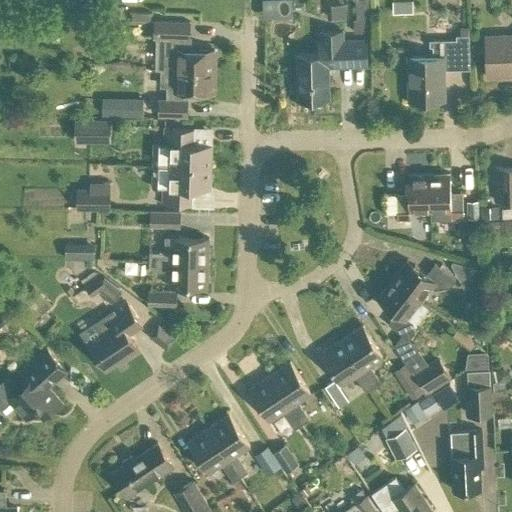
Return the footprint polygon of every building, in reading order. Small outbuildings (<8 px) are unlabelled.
[(288,0),(258,0),(259,14),(289,13),(288,0)] [(356,0),(357,19),(368,18),(367,0),(356,0)] [(328,3),(328,17),(346,17),(346,3),(328,3)] [(366,19),(356,20),(357,31),(367,30),(366,19)] [(162,51),(162,68),(214,70),(215,49),(182,48),(182,37),(189,37),(189,21),(161,20),(161,36),(168,36),(168,51),(162,51)] [(0,22),(0,44),(38,44),(37,22),(0,22)] [(319,38),(319,53),(297,53),(298,99),(329,98),(328,63),(338,63),(339,65),(367,64),(367,38),(345,39),(344,29),(320,29),(320,38),(319,38)] [(443,69),(457,68),(457,53),(470,53),(469,34),(456,34),(456,38),(429,39),(430,46),(433,46),(433,55),(409,56),(410,96),(444,95),(443,69)] [(511,37),(486,38),(488,76),(508,75),(508,71),(511,70),(511,37)] [(214,70),(162,68),(161,84),(168,85),(167,98),(159,98),(159,114),(186,115),(187,100),(180,99),(180,89),(213,90),(214,70)] [(103,96),(103,114),(143,115),(143,97),(103,96)] [(76,118),(76,141),(111,141),(111,118),(76,118)] [(153,164),(211,165),(212,143),(194,143),(195,127),(165,126),(165,142),(153,141),(153,164)] [(211,188),(211,165),(153,164),(153,186),(163,186),(163,202),(193,203),(193,187),(211,188)] [(511,165),(494,166),(495,200),(511,199),(511,165)] [(429,173),(430,211),(430,218),(463,217),(463,191),(451,191),(450,172),(429,173)] [(410,211),(430,211),(429,173),(408,173),(409,192),(397,193),(397,218),(411,218),(410,211)] [(77,209),(111,209),(111,181),(91,181),(91,188),(78,187),(77,209)] [(497,205),(482,206),(483,218),(498,217),(497,205)] [(150,209),(150,226),(180,227),(181,210),(150,209)] [(511,216),(500,218),(500,228),(511,226),(511,216)] [(149,260),(208,261),(209,237),(171,236),(171,251),(150,250),(149,260)] [(65,259),(95,259),(95,244),(65,243),(65,259)] [(392,278),(421,300),(431,286),(434,288),(450,286),(456,278),(435,262),(426,273),(407,258),(392,278)] [(208,261),(149,260),(149,269),(170,269),(169,285),(208,286),(208,261)] [(453,260),(452,263),(461,280),(477,267),(453,260)] [(99,272),(84,283),(93,295),(100,290),(107,295),(104,299),(112,304),(123,289),(105,275),(103,278),(99,272)] [(421,300),(392,278),(377,297),(396,312),(391,318),(392,326),(410,339),(415,331),(414,324),(429,305),(421,300)] [(148,304),(177,305),(178,290),(149,289),(148,304)] [(40,294),(32,303),(33,303),(44,313),(48,308),(50,307),(51,305),(52,304),(40,294)] [(130,333),(142,325),(126,301),(107,313),(113,322),(103,330),(104,332),(88,343),(106,369),(122,358),(123,361),(140,350),(130,333)] [(0,311),(0,326),(14,314),(7,306),(0,311)] [(164,318),(152,330),(165,344),(177,332),(164,318)] [(363,324),(342,338),(373,385),(381,380),(371,365),(384,356),(363,324)] [(402,334),(395,343),(414,373),(415,372),(428,392),(452,377),(438,355),(428,362),(419,348),(421,347),(402,334)] [(366,390),(373,385),(342,338),(321,351),(342,383),(355,375),(366,390)] [(11,374),(0,384),(0,404),(0,405),(10,397),(26,416),(36,407),(43,415),(61,400),(48,385),(66,370),(46,348),(20,371),(28,381),(22,386),(11,374)] [(270,374),(302,423),(310,418),(298,400),(311,392),(290,360),(270,374)] [(395,369),(412,398),(423,391),(405,363),(395,369)] [(294,428),(302,423),(270,374),(249,387),(270,419),(283,411),(294,428)] [(332,377),(324,383),(339,405),(347,400),(332,377)] [(488,382),(466,384),(467,413),(490,412),(488,382)] [(435,392),(442,404),(457,395),(449,383),(435,392)] [(416,402),(405,409),(411,419),(422,412),(416,402)] [(229,412),(208,426),(241,475),(248,470),(237,453),(250,445),(229,412)] [(241,475),(208,426),(188,440),(209,471),(222,463),(233,480),(241,475)] [(388,436),(398,458),(417,449),(406,427),(388,436)] [(468,429),(451,430),(453,454),(452,454),(454,489),(480,487),(479,466),(483,465),(482,428),(468,429)] [(158,441),(146,449),(133,457),(132,455),(122,461),(124,463),(112,472),(128,496),(138,489),(137,487),(156,474),(158,476),(166,470),(167,471),(175,465),(158,441)] [(286,443),(274,452),(287,471),(299,463),(286,443)] [(359,445),(348,453),(355,462),(366,454),(359,445)] [(255,454),(268,474),(281,465),(268,446),(255,454)] [(384,511),(390,511),(399,506),(402,511),(431,511),(434,510),(415,482),(404,489),(398,482),(395,476),(382,485),(371,493),(379,505),(384,511)] [(174,490),(186,511),(211,511),(214,511),(194,478),(174,490)] [(7,507),(6,489),(0,488),(0,511),(18,511),(18,506),(7,507)] [(299,491),(291,496),(298,505),(305,500),(299,491)] [(378,511),(365,494),(354,501),(340,511),(378,511)]
